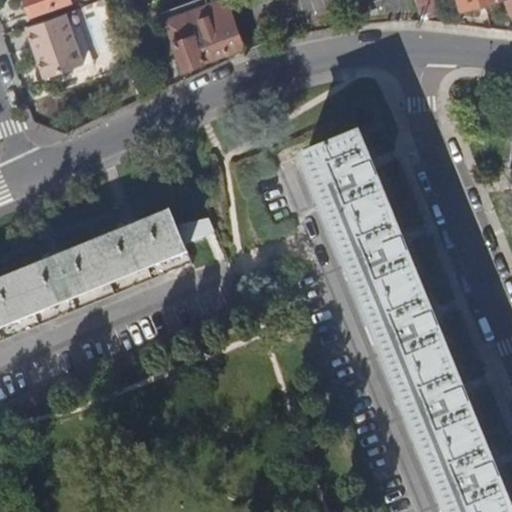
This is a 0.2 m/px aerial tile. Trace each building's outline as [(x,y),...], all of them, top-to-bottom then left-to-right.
[(67,0),(25,0),(30,13),(67,0)] [(246,46),(228,0),(221,0),(166,20),(184,70),(204,63),(203,61),(246,46)] [(497,0),(456,0),(460,11),(497,0)] [(80,62),(62,13),(24,26),(31,47),(35,45),(46,75),(80,62)] [(511,511),(511,499),(363,137),(312,158),(457,511),(511,511)] [(0,333),(191,258),(175,218),(0,288),(0,333)]
